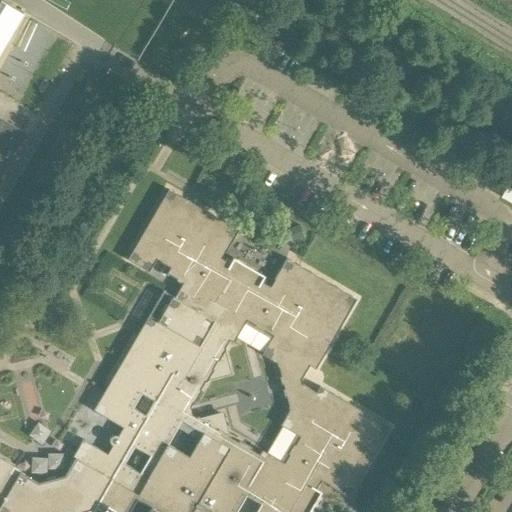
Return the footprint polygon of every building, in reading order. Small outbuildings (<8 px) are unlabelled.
[(0,51),(22,14),(0,1),(0,51)] [(91,83),(95,77),(85,72),(81,77),(91,83)] [(0,191),(33,139),(0,119),(0,191)] [(0,511),(309,511),(320,493),(315,490),(320,482),(348,498),(389,428),(319,387),(315,393),(301,385),(300,380),(308,366),(314,370),(355,300),(285,259),(269,286),(261,282),(263,277),(232,258),(229,263),(221,258),(237,231),(167,190),(126,260),(147,272),(155,260),(169,268),(165,275),(203,298),(196,311),(162,291),(92,411),(121,428),(105,454),(81,440),(71,458),(73,459),(63,476),(36,483),(19,473),(21,471),(0,458),(0,511)] [(285,230),(289,242),(304,237),(300,225),(285,230)] [(34,297),(23,298),(24,308),(35,307),(34,297)]
